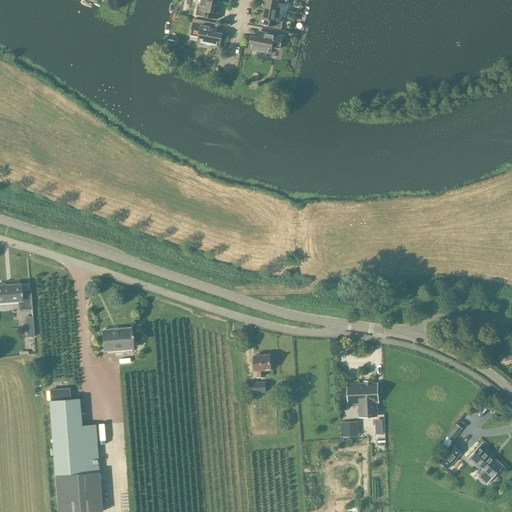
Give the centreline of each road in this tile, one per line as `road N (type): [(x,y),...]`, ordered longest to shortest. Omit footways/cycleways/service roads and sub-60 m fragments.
road 1 (unclassified): [(0,241),(262,325),(316,333),(332,332),(333,323)]
road 2 (tertiary): [(333,323),(0,220)]
road 3 (unknown): [(84,268),(84,327),(106,422),(111,511)]
road 4 (tertiary): [(511,393),(466,359),(407,333)]
